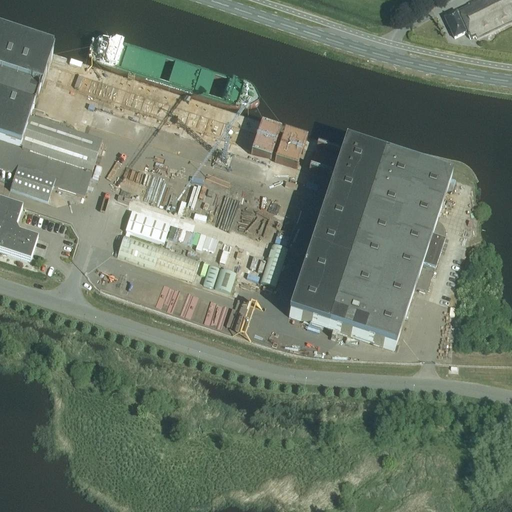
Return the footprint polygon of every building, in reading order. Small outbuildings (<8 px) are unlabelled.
[(511,24),(511,4),(510,0),(478,0),(469,5),(470,7),(457,13),(445,19),(455,40),(467,34),(470,41),(475,38),(476,41),(511,24)] [(84,200),(91,179),(97,181),(101,169),(95,167),(102,145),(57,130),(59,124),(43,119),(44,115),(33,111),(39,93),(40,93),(53,55),(0,37),(0,172),(15,177),(10,193),(48,206),(53,189),(84,200)] [(112,105),(138,112),(142,92),(129,89),(131,82),(119,79),(112,105)] [(451,183),(385,160),(344,147),(287,318),(328,331),(394,353),(414,293),(415,293),(416,290),(427,294),(444,240),(445,238),(445,236),(444,233),(444,231),(443,229),(442,228),(440,226),(438,225),(437,224),(451,183)] [(36,242),(19,236),(15,229),(21,212),(0,204),(0,254),(29,264),(36,242)] [(132,213),(124,236),(124,237),(117,258),(193,284),(200,264),(129,239),(130,236),(164,247),(171,226),(132,213)] [(219,253),(222,240),(205,235),(201,249),(219,253)] [(275,290),(288,252),(273,247),(260,285),(275,290)] [(231,267),(235,254),(229,252),(225,265),(231,267)] [(219,271),(210,268),(204,287),(213,290),(219,271)] [(230,295),(236,276),(220,271),(214,290),(230,295)]
